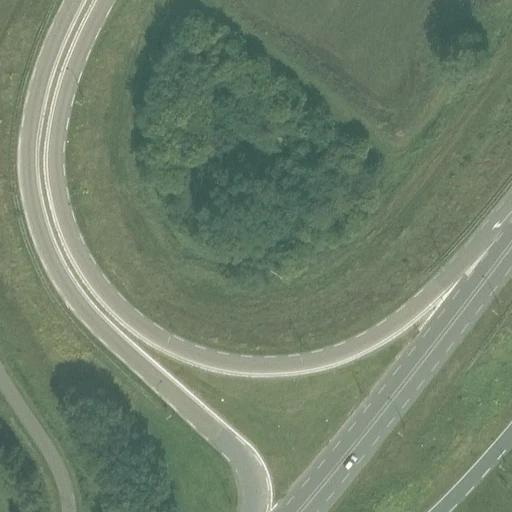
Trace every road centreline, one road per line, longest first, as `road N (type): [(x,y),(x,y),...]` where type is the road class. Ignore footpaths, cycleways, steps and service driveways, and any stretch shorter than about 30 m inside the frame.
road 1 (primary): [(509,233),(393,324),(345,350),(251,364),(162,341),(95,280),(57,189),(60,108),(106,0)]
road 2 (primary): [(70,0),(47,51),(27,132),(27,194),(40,243),(61,284),(110,340),(235,450),(253,493),(251,511)]
road 3 (primary): [(509,233),(284,511)]
road 4 (primary): [(313,511),(511,262)]
road 5 (unclassified): [(65,511),(52,458),(0,378)]
